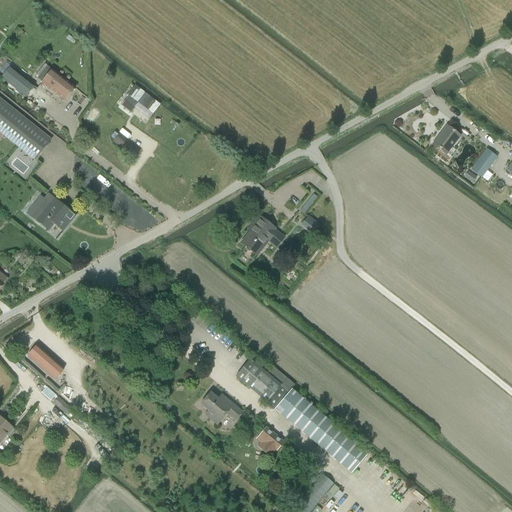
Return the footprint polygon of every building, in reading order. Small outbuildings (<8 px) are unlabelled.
[(1,78),(25,97),(34,86),(10,67),(1,78)] [(74,88),(52,70),(42,83),(64,101),(74,88)] [(142,102),(121,85),(113,95),(134,111),(142,102)] [(0,132),(34,160),(50,140),(0,99),(0,132)] [(445,154),(459,136),(446,126),(432,144),(445,154)] [(102,130),(98,138),(106,142),(110,134),(102,130)] [(140,151),(118,136),(112,144),(133,160),(140,151)] [(486,150),(471,171),(481,178),(496,158),(486,150)] [(468,172),(464,177),(471,182),(475,177),(468,172)] [(310,197),(304,204),(308,208),(314,200),(310,197)] [(53,208),(44,201),(31,217),(47,230),(52,224),(59,229),(67,220),(69,222),(74,216),(57,203),(53,208)] [(306,216),(302,221),(314,231),(318,226),(306,216)] [(275,247),(283,238),(273,230),(274,229),(258,217),(247,230),(250,232),(241,244),(254,254),(266,240),(275,247)] [(5,267),(1,272),(7,276),(11,271),(5,267)] [(36,346),(27,356),(55,379),(63,369),(36,346)] [(249,360),(235,377),(266,402),(267,405),(271,409),(274,409),(351,473),(368,453),(291,389),(294,385),(272,366),(266,373),(249,360)] [(42,394),(52,400),(56,393),(46,387),(42,394)] [(235,421),(242,412),(221,395),(218,399),(210,393),(200,404),(208,411),(205,415),(217,425),(226,413),(235,421)] [(57,397),(52,403),(65,413),(69,408),(57,397)] [(0,441),(11,428),(0,418),(0,441)] [(283,442),(266,428),(259,436),(267,442),(261,449),(269,456),(275,449),(276,450),(283,442)] [(309,473),(302,482),(310,488),(317,479),(309,473)] [(294,511),(309,511),(335,483),(324,474),(293,510),(294,511)] [(333,496),(339,488),(333,484),(328,492),(333,496)]
